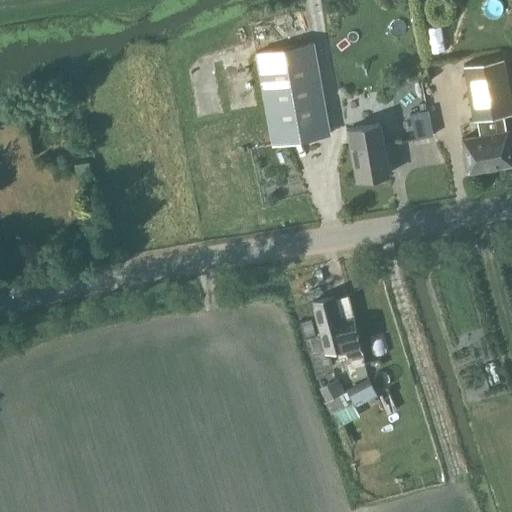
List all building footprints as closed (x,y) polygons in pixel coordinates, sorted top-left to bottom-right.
[(331,134),(314,42),(257,52),(273,144),(331,134)] [(463,137),(469,172),(511,163),(511,150),(507,122),(505,122),(504,114),(511,112),(511,91),(507,64),(464,72),(473,120),(477,120),(479,134),(463,137)] [(416,139),(433,135),(428,109),(411,113),(416,139)] [(350,128),(353,143),(359,179),(389,174),(380,123),(350,128)] [(76,174),(90,171),(88,161),(75,164),(76,174)] [(349,355),(362,351),(354,319),(341,322),(335,296),(313,301),(326,352),(347,346),(349,355)] [(344,389),(338,377),(320,386),(327,401),(346,391),(344,389)] [(344,389),(346,391),(354,406),(377,394),(367,377),(344,389)] [(354,406),(346,391),(327,401),(340,425),(358,416),(354,406)]
